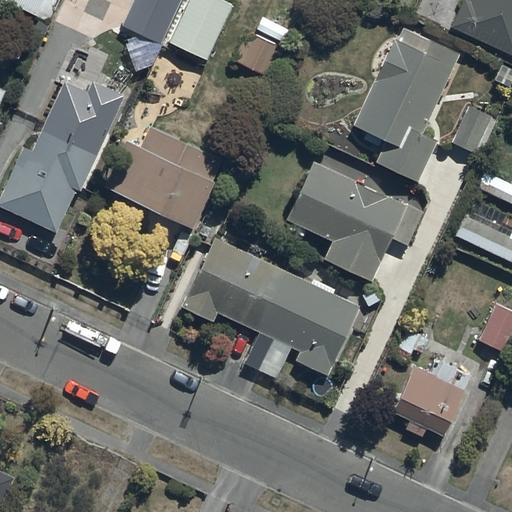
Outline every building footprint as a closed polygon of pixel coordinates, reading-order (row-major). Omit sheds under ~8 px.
[(0,0),(0,3),(46,24),(56,0),(0,0)] [(134,0),(120,31),(158,49),(181,0),(134,0)] [(232,9),(210,0),(188,0),(166,47),(206,66),(232,9)] [(511,0),(470,0),(469,3),(463,1),(450,30),(511,57),(511,0)] [(423,139),(459,59),(396,31),(351,133),(384,148),(374,170),(417,190),(437,145),(423,139)] [(274,51),(245,35),(230,63),(260,78),(274,51)] [(22,154),(0,198),(0,211),(55,238),(75,195),(80,198),(127,101),(92,84),(85,98),(62,87),(28,157),(22,154)] [(491,122),(467,111),(451,144),(474,156),(491,122)] [(122,147),(100,192),(191,236),(213,190),(210,188),(221,167),(155,135),(144,158),(122,147)] [(421,215),(312,166),(285,226),(331,247),(323,266),(369,287),(389,243),(405,250),(421,215)] [(511,187),(484,175),(475,193),(511,209),(511,187)] [(511,242),(465,221),(455,241),(511,267),(511,242)] [(215,315),(258,337),(246,361),(278,377),(290,352),(297,356),(293,366),(324,381),(357,314),(213,243),(180,311),(210,325),(215,315)] [(511,335),(511,316),(494,308),(477,345),(502,356),(511,335)] [(470,380),(443,368),(437,382),(413,371),(392,418),(442,441),(470,380)] [(0,497),(15,466),(0,459),(0,497)]
